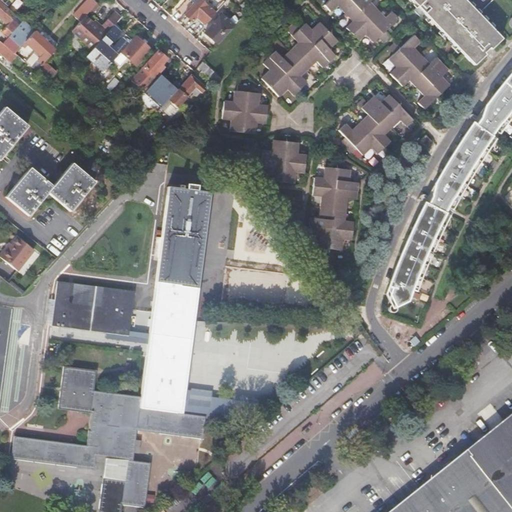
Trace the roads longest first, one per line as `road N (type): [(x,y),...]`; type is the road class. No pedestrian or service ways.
road 1 (residential): [(406,379),(376,335),(367,301),(411,194),(476,92),(511,52)]
road 2 (unknown): [(190,511),(362,360),(377,363),(398,386)]
road 3 (residential): [(406,379),(248,511)]
road 4 (residential): [(511,286),(406,379)]
